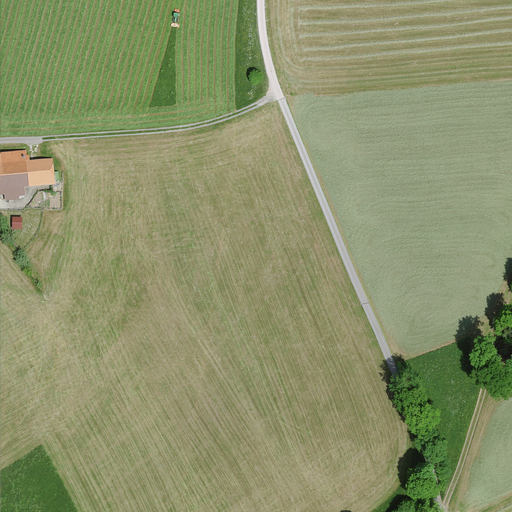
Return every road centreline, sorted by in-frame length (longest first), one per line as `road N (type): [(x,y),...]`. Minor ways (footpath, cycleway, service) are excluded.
road 1 (residential): [(278,94),(431,465),(438,511)]
road 2 (residential): [(278,94),(179,127),(0,140)]
